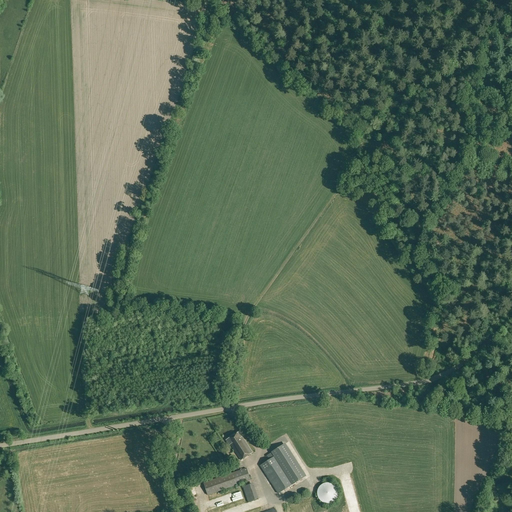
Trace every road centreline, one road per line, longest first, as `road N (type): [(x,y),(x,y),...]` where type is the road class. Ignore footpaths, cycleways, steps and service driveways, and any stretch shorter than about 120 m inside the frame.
road 1 (unclassified): [(168,417),(428,380),(456,368),(511,320)]
road 2 (unclassified): [(0,445),(168,417)]
